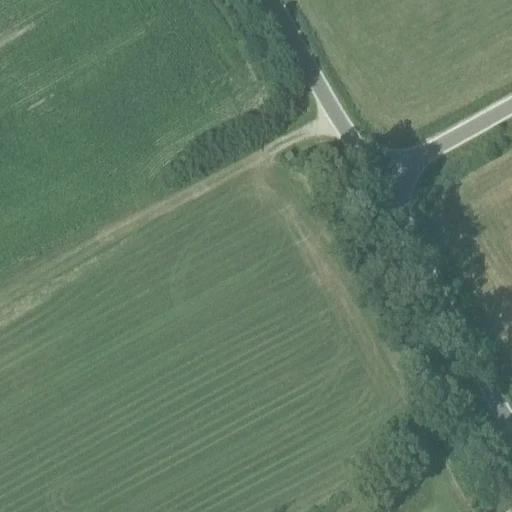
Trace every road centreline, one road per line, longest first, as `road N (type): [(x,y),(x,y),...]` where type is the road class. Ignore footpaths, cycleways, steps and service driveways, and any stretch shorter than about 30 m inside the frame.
road 1 (unclassified): [(511,430),(375,185)]
road 2 (unclassified): [(375,185),(271,0)]
road 3 (unclassified): [(375,185),(511,105)]
road 4 (track): [(211,191),(338,120)]
